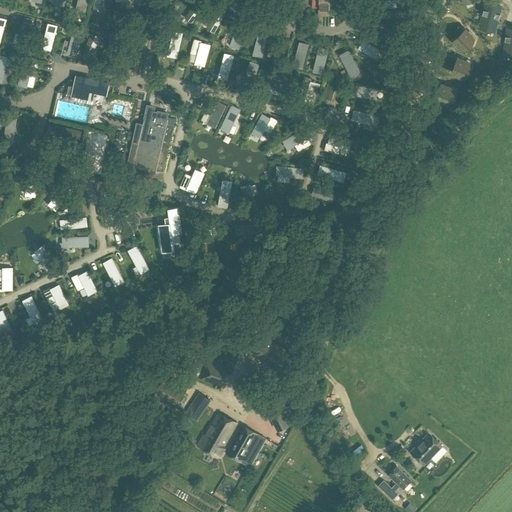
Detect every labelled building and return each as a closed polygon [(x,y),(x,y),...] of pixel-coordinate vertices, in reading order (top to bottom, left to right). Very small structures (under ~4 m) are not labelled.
[(77,3),(76,9),(85,12),(87,6),(88,0),(79,0),(78,4),(77,3)] [(96,14),(95,19),(98,20),(98,22),(106,23),(107,16),(108,8),(109,1),(107,1),(102,0),(100,0),(100,7),(99,14),(96,14)] [(318,0),(319,1),(318,8),(329,8),(329,0),(318,0)] [(189,13),(185,19),(191,23),(195,18),(203,6),(197,2),(193,7),(189,13)] [(483,15),(481,22),(496,26),(497,19),(498,19),(499,18),(498,18),(499,14),(500,15),(500,14),(499,14),(501,6),(486,2),(484,10),(483,10),(484,10),(483,14),(482,14),(483,15)] [(115,10),(113,19),(120,20),(127,21),(126,27),(136,29),(137,22),(138,14),(132,13),(126,12),(120,11),(115,10)] [(210,23),(207,27),(214,31),(216,27),(219,22),(220,22),(224,15),(217,11),(213,17),(210,23)] [(21,35),(18,45),(27,48),(29,42),(31,36),(32,30),(34,24),(31,23),(32,19),(27,18),(26,22),(25,21),(23,28),(21,35)] [(382,25),(376,26),(378,35),(386,34),(390,33),(396,32),(402,32),(401,22),(395,23),(388,24),(382,25)] [(43,42),(42,48),(50,50),(51,50),(52,44),(54,38),(56,32),(57,26),(48,23),(46,30),(45,36),(44,39),(43,42)] [(233,41),(231,47),(239,50),(241,44),(243,38),(244,32),(246,26),(237,23),(236,29),(234,35),(233,41)] [(9,24),(4,48),(11,50),(17,25),(9,24)] [(70,45),(68,53),(77,55),(79,47),(81,40),(82,35),(83,32),(74,30),(72,37),(71,42),(70,45)] [(87,30),(81,53),(93,56),(99,34),(87,30)] [(255,49),(254,55),(262,57),(264,51),(265,45),(267,39),(268,33),(259,30),(257,37),(258,37),(257,43),(255,49)] [(460,35),(454,40),(458,45),(462,49),(463,49),(469,47),(471,41),(472,41),(472,40),(467,36),(463,31),(461,33),(460,35)] [(106,51),(105,58),(114,60),(115,53),(117,47),(118,40),(120,33),(111,32),(109,38),(108,45),(106,51)] [(170,46),(168,54),(169,54),(169,56),(177,58),(178,52),(179,46),(181,40),(182,34),(173,32),(172,39),(170,46)] [(192,47),(190,54),(198,56),(196,62),(196,63),(204,66),(206,59),(208,52),(210,45),(201,43),(202,41),(194,39),(192,46),(192,47)] [(363,40),(358,48),(364,52),(369,55),(375,58),(380,61),(385,52),(380,49),(374,46),(369,43),(363,40)] [(420,52),(416,41),(404,46),(408,57),(415,57),(420,52)] [(295,61),(294,67),(302,69),(304,63),(305,57),(307,51),(308,45),(300,43),(298,49),(297,55),(295,61)] [(274,64),(272,70),(280,72),(282,66),(284,59),(285,53),(287,47),(278,44),(276,51),(277,51),(275,57),(274,64)] [(315,66),(314,72),(322,74),(324,68),(325,62),(327,56),(328,50),(319,47),(317,54),(318,54),(317,60),(315,66)] [(348,51),(339,56),(342,62),(345,67),(348,73),(351,78),(360,74),(357,68),(354,63),(351,57),(348,51)] [(219,73),(219,76),(219,78),(227,80),(229,74),(230,68),(232,62),(234,56),(225,53),(223,59),(222,64),(220,69),(221,70),(220,73),(219,73)] [(19,79),(18,85),(27,88),(29,76),(31,71),(32,66),(33,60),(24,58),(22,65),(21,72),(19,79)] [(455,65),(452,73),(457,75),(463,77),(464,77),(463,77),(468,72),(468,66),(468,65),(462,63),(457,61),(456,63),(455,65)] [(244,79),(242,85),(252,88),(253,82),(255,76),(257,71),(259,65),(251,62),(249,68),(247,73),(245,79),(244,79)] [(309,78),(313,71),(307,68),(303,76),(309,78)] [(415,82),(414,70),(401,71),(402,83),(409,85),(415,82)] [(265,85),(264,91),(270,92),(277,94),(284,96),(285,91),(287,85),(289,79),(282,77),(275,75),(269,73),(267,79),(265,85)] [(67,94),(74,96),(82,98),(90,99),(91,92),(99,93),(106,95),(106,92),(107,91),(105,90),(106,84),(110,85),(111,82),(104,81),(97,79),(90,78),(83,76),(76,75),(76,76),(75,78),(77,78),(76,84),(74,84),(73,88),(68,87),(67,94)] [(326,91),(324,98),(331,100),(333,93),(335,87),(335,85),(336,84),(336,83),(336,82),(336,80),(329,78),(328,85),(326,91)] [(306,79),(302,94),(310,96),(308,103),(317,105),(322,85),(313,83),(314,81),(306,79)] [(376,101),(378,91),(352,87),(350,97),(376,101)] [(439,92),(436,100),(442,102),(448,104),(448,103),(453,98),(452,92),(452,91),(446,89),(440,88),(440,90),(439,92)] [(214,109),(208,123),(211,125),(215,126),(216,127),(219,120),(223,113),(226,105),(217,102),(214,109)] [(129,158),(128,164),(135,165),(142,167),(149,168),(156,170),(163,172),(165,164),(167,156),(168,152),(168,149),(169,148),(169,145),(170,141),(172,135),(172,134),(172,131),(174,126),(174,123),(175,118),(169,117),(167,116),(167,113),(157,111),(157,112),(154,111),(155,106),(153,106),(148,105),(146,112),(145,119),(143,125),(136,124),(136,128),(135,129),(135,131),(135,132),(134,133),(134,137),(133,137),(133,141),(132,142),(132,144),(132,145),(131,146),(131,150),(130,154),(130,155),(129,157),(129,158)] [(223,122),(220,128),(227,131),(229,132),(234,120),(237,115),(237,114),(240,109),(231,105),(229,111),(226,117),(223,122)] [(405,121),(412,117),(410,106),(397,107),(399,118),(405,121)] [(354,110),(351,119),(357,121),(363,122),(369,124),(375,125),(378,116),(372,114),(366,113),(360,111),(354,110)] [(262,114),(252,132),(260,136),(263,130),(270,133),(278,120),(271,116),(270,118),(262,114)] [(4,135),(3,141),(12,143),(13,137),(14,130),(15,124),(16,118),(7,116),(6,122),(5,129),(4,135)] [(58,125),(56,133),(63,135),(62,139),(68,141),(74,142),(75,138),(80,139),(82,130),(76,129),(70,128),(64,126),(58,125)] [(107,133),(88,129),(81,168),(100,171),(107,133)] [(294,134),(284,140),(288,148),(295,144),(299,151),(312,143),(308,136),(306,137),(302,130),(294,134)] [(224,139),(235,142),(237,136),(226,133),(224,139)] [(325,142),(323,150),(338,154),(340,147),(348,149),(350,140),(330,134),(327,143),(325,142)] [(320,165),(317,175),(324,176),(330,178),(336,180),(342,182),(345,173),(339,171),(333,169),(326,167),(320,165)] [(278,166),(277,175),(289,177),(296,177),(302,178),(303,172),(303,169),(303,168),(297,168),(291,167),(284,166),(278,166)] [(28,187),(27,195),(34,197),(35,197),(36,190),(37,184),(38,177),(40,171),(35,170),(30,169),(29,175),(28,181),(27,186),(28,187)] [(185,176),(181,191),(189,193),(189,191),(198,193),(203,173),(195,171),(193,178),(185,176)] [(219,199),(218,206),(227,208),(228,201),(229,195),(231,188),(232,182),(224,180),(223,184),(222,184),(222,187),(223,187),(222,191),(221,191),(219,199)] [(304,191),(316,193),(318,182),(306,180),(304,191)] [(249,184),(240,187),(242,193),(244,200),(246,207),(248,213),(257,210),(255,203),(253,195),(249,184)] [(55,199),(50,204),(56,210),(60,205),(64,200),(69,196),(73,191),(66,185),(62,189),(58,194),(54,198),(55,199)] [(135,196),(133,204),(140,205),(147,207),(153,208),(155,201),(148,199),(141,198),(135,196)] [(279,205),(274,222),(286,226),(288,219),(291,220),(292,216),(289,215),(291,209),(279,205)] [(165,222),(157,223),(161,249),(173,248),(172,242),(171,237),(172,236),(172,235),(171,235),(171,232),(179,231),(176,206),(163,208),(165,222)] [(202,216),(194,219),(197,226),(200,234),(203,241),(211,238),(205,223),(202,216)] [(67,219),(61,220),(62,229),(68,229),(74,228),(81,227),(87,227),(86,217),(80,218),(73,218),(68,219),(67,219)] [(246,224),(239,225),(240,234),(246,234),(252,234),(259,234),(265,234),(265,224),(259,224),(252,224),(246,224)] [(69,237),(63,237),(63,247),(69,246),(71,246),(76,246),(82,246),(88,246),(88,236),(82,236),(75,237),(69,237)] [(137,246),(128,250),(131,255),(134,260),(136,265),(136,266),(138,265),(141,272),(148,268),(145,263),(143,257),(140,252),(137,246)] [(43,247),(35,252),(43,263),(46,268),(50,273),(58,267),(54,262),(50,257),(47,252),(43,247)] [(112,258),(104,263),(107,268),(109,274),(112,279),(115,285),(123,281),(121,275),(118,270),(115,264),(112,258)] [(0,291),(3,292),(3,290),(6,290),(12,290),(12,282),(12,275),(12,268),(3,268),(3,269),(3,276),(0,276),(0,291)] [(78,274),(71,277),(74,284),(78,291),(85,287),(85,288),(88,294),(96,291),(97,290),(93,284),(90,278),(87,271),(79,275),(78,274)] [(64,310),(72,306),(63,287),(55,291),(54,289),(47,293),(53,306),(60,303),(64,310)] [(31,296),(23,300),(26,306),(28,311),(34,324),(43,320),(40,314),(37,308),(34,302),(31,296)] [(3,310),(0,311),(0,326),(5,337),(13,333),(11,328),(8,322),(5,316),(3,310)] [(260,340),(253,353),(290,373),(297,360),(260,340)] [(205,361),(199,379),(222,387),(228,369),(205,361)] [(165,374),(157,388),(178,401),(179,401),(182,396),(187,388),(185,386),(165,374)] [(157,388),(151,399),(172,410),(178,401),(157,388)] [(192,403),(185,414),(196,421),(207,405),(210,400),(199,393),(192,403)] [(297,417),(283,393),(270,400),(284,424),(297,417)] [(217,412),(211,424),(216,427),(223,415),(217,412)] [(216,427),(203,449),(217,457),(237,423),(223,415),(216,427)] [(203,433),(196,446),(203,449),(216,427),(211,424),(204,435),(203,433)] [(242,425),(226,453),(249,466),(265,438),(242,425)] [(427,433),(409,452),(422,465),(440,446),(427,433)] [(395,467),(387,475),(402,489),(410,480),(395,467)] [(211,492),(222,498),(228,487),(218,481),(211,492)] [(382,496),(392,506),(400,499),(390,489),(382,496)]
